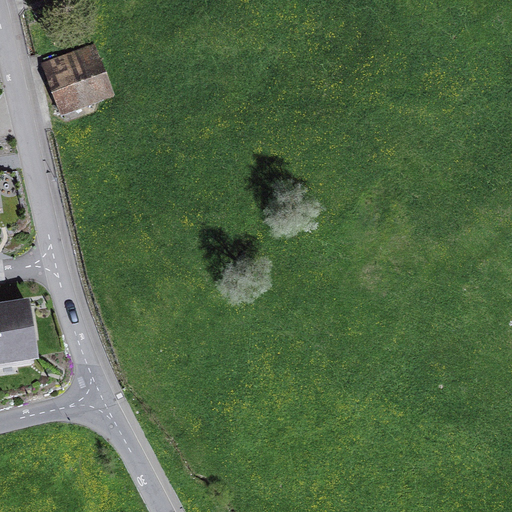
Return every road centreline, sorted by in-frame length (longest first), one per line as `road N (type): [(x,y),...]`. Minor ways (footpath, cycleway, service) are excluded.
road 1 (residential): [(0,24),(57,262)]
road 2 (residential): [(57,262),(104,398)]
road 3 (residential): [(104,398),(163,511)]
